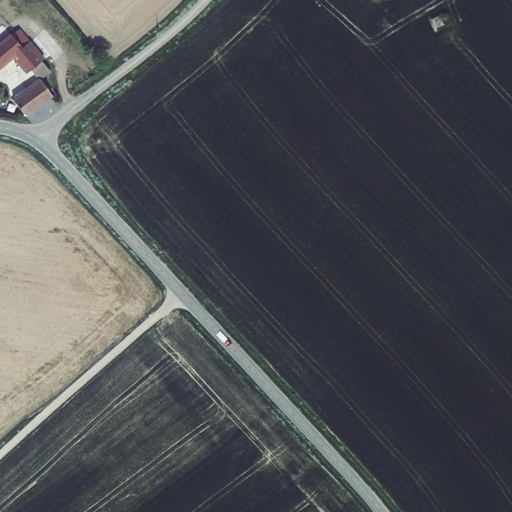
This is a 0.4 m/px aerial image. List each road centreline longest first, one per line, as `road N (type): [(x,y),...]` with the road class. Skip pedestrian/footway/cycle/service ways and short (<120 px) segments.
road 1 (tertiary): [(381,511),(38,141)]
road 2 (track): [(180,292),(0,454)]
road 3 (unclassified): [(204,0),(38,141)]
